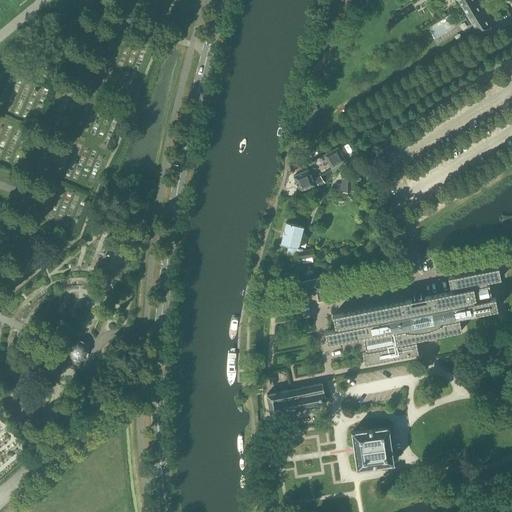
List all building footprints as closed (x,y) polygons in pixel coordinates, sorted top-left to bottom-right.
[(473,0),(472,0),(463,6),(480,35),(491,29),(473,0)] [(423,60),(410,68),(414,74),(427,67),(423,60)] [(323,155),(324,155),(331,168),(345,160),(337,147),(323,155)] [(314,160),(305,165),(307,170),(294,177),(301,192),(316,185),(309,169),(317,164),(314,160)] [(325,182),(321,175),(315,179),(320,186),(325,182)] [(352,179),(342,178),(342,191),(352,192),(352,188),(357,189),(357,191),(358,181),(352,180),(352,179)] [(286,222),(281,244),(288,246),(286,253),(298,256),(298,259),(314,257),(313,249),(303,250),(302,249),(299,248),(299,247),(304,227),(286,222)] [(411,299),(406,300),(332,315),(335,326),(337,326),(337,329),(325,331),(327,343),(364,335),(365,338),(363,338),(365,350),(367,349),(368,352),(362,353),(365,364),(419,354),(416,342),(414,343),(414,340),(462,331),(459,319),(457,320),(457,317),(498,309),(495,297),(490,298),(489,296),(491,295),(489,284),(487,284),(486,282),(501,279),(499,267),(448,277),(450,289),(453,288),(453,291),(424,297),(425,300),(422,301),(421,294),(414,296),(415,302),(412,303),(411,299)] [(321,289),(321,286),(319,278),(300,282),(303,293),(321,289)] [(70,342),(66,339),(63,341),(61,346),(62,350),(67,350),(70,358),(78,362),(86,359),(90,350),(86,342),(78,339),(70,342)] [(304,386),(307,405),(326,402),(324,391),(328,390),(326,382),(322,383),(304,386)] [(283,391),(287,409),(307,405),(304,386),(283,391)] [(287,409),(283,391),(267,394),(270,413),(287,409)] [(357,468),(394,463),(389,426),(352,431),(357,468)]
